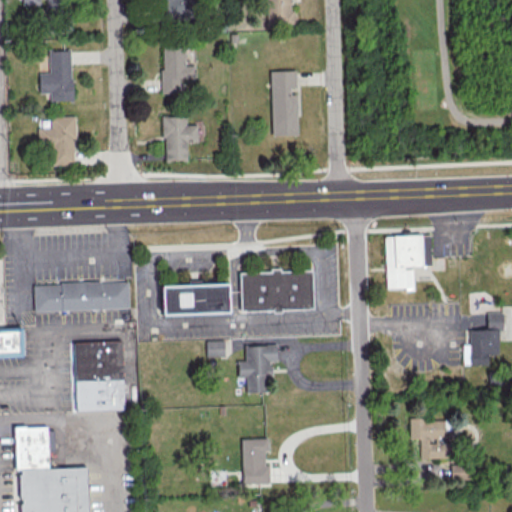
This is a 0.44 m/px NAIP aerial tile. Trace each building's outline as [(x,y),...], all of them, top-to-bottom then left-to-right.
[(157,0),(158,15),(192,14),(191,0),(157,0)] [(264,0),(265,23),(291,23),(290,0),(264,0)] [(161,93),(183,92),(182,77),(194,77),(193,64),(184,65),(183,47),(159,48),(161,93)] [(37,72),(38,93),(49,92),(49,101),(71,100),(69,50),(47,50),(48,72),(37,72)] [(268,70),(270,135),(296,134),(295,90),(294,90),(294,69),(268,70)] [(73,163),(73,116),(50,116),(50,127),(36,127),(36,146),(51,146),(51,163),(73,163)] [(196,141),(196,124),(185,124),(184,116),(162,116),(162,160),(185,159),(185,141),(196,141)] [(428,233),(383,235),(385,287),(403,286),(403,289),(412,289),(411,268),(403,268),(403,265),(420,265),(420,264),(429,263),(428,233)] [(241,313),(240,273),(271,272),(271,269),(282,269),(282,272),(314,270),(316,310),(284,311),(284,314),(272,315),(272,311),(241,313)] [(33,310),(32,283),(59,282),(100,280),(128,279),(129,306),(33,310)] [(165,316),(164,286),(232,284),(232,314),(165,316)] [(197,313),(198,337),(250,336),(250,313),(239,313),(238,297),(227,297),(227,312),(197,313)] [(461,363),(486,363),(486,353),(497,353),(497,329),(502,329),(501,312),(485,312),(486,329),(468,329),(468,344),(461,344),(461,363)] [(24,356),(0,356),(0,327),(23,327),(24,356)] [(205,356),(223,356),(223,338),(205,338),(205,356)] [(123,341),(126,410),(77,412),(74,343),(123,341)] [(244,345),(244,360),(236,360),(237,376),(245,376),(245,392),(265,391),(265,375),(270,375),(270,360),(275,360),(275,344),(244,345)] [(419,458),(444,457),(443,417),(408,418),(408,439),(418,438),(419,458)] [(16,469),(15,469),(13,425),(26,425),(26,427),(46,427),(46,429),(53,429),(54,450),(47,451),(46,468),(16,469)] [(267,483),(267,464),(263,464),(263,450),(267,450),(267,437),(240,438),(241,483),(267,483)] [(46,468),(86,467),(87,511),(18,511),(16,469),(46,468)]
